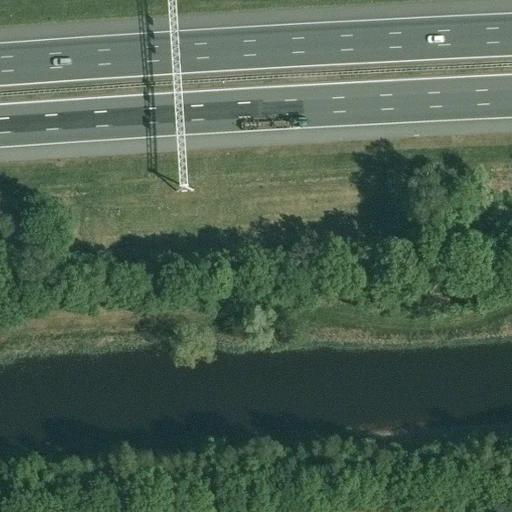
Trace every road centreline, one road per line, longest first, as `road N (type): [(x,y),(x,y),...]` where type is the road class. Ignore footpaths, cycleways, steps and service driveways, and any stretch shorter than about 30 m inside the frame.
road 1 (motorway): [(511,36),(0,66)]
road 2 (motorway): [(0,127),(511,98)]
